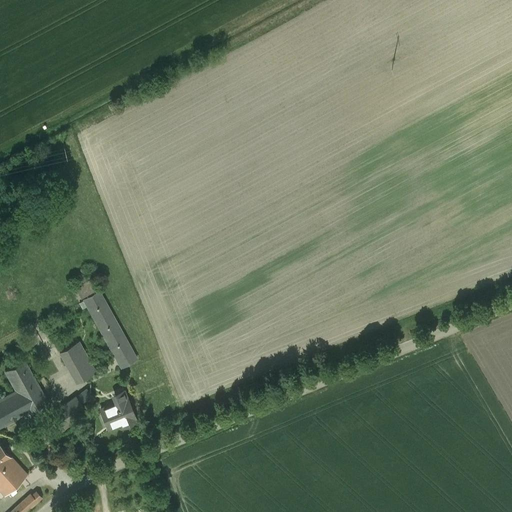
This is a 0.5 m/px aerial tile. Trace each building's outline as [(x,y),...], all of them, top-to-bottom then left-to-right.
[(83,297),(98,289),(92,279),(78,287),(83,297)] [(136,358),(99,291),(84,299),(116,358),(121,367),(124,365),(136,358)] [(78,341),(59,352),(67,366),(86,355),(78,341)] [(86,355),(67,366),(76,381),(95,371),(86,355)] [(24,360),(5,370),(16,390),(35,379),(24,360)] [(16,390),(0,398),(0,426),(47,401),(35,379),(16,390)] [(87,388),(76,396),(84,406),(94,398),(87,388)] [(123,390),(115,394),(118,401),(100,408),(107,424),(119,419),(122,427),(135,421),(134,417),(135,417),(127,398),(126,398),(123,390)] [(76,396),(45,419),(57,435),(88,411),(84,406),(76,396)] [(0,444),(0,465),(10,456),(0,444)] [(10,456),(0,465),(0,489),(5,495),(27,474),(10,456)] [(42,497),(36,491),(32,495),(37,501),(42,497)] [(30,494),(12,510),(14,511),(25,511),(37,501),(32,495),(30,494)]
